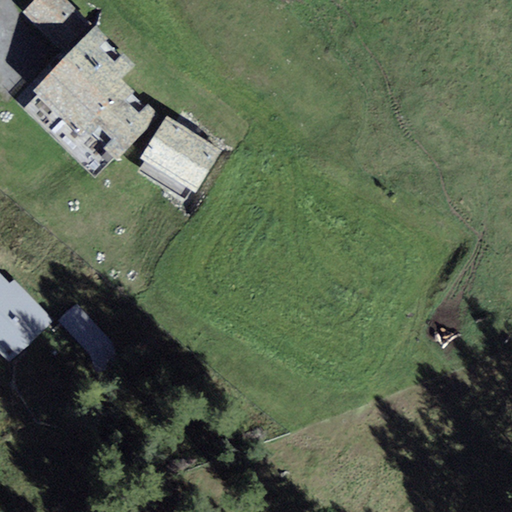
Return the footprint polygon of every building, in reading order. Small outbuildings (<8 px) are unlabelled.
[(95,26),(68,0),(34,0),(25,10),(69,53),(95,26)] [(69,53),(33,90),(38,95),(25,108),(97,178),(159,114),(148,103),(145,106),(133,94),(135,92),(122,79),(135,65),(123,53),(120,56),(105,42),(108,39),(95,26),(69,53)] [(222,150),(167,116),(140,159),(145,162),(140,171),(189,202),(222,150)] [(14,279),(10,283),(0,272),(0,350),(10,361),(53,320),(14,279)] [(76,304),(59,320),(94,357),(112,341),(76,304)]
